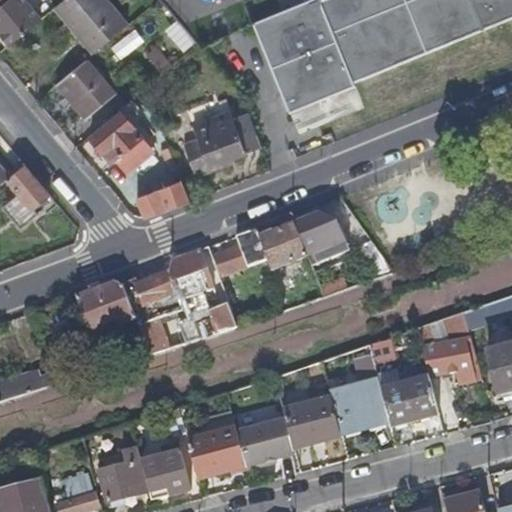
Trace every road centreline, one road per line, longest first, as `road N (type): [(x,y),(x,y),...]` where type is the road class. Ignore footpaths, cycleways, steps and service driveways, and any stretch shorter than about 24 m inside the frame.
road 1 (residential): [(120,250),(511,101)]
road 2 (residential): [(255,511),(511,446)]
road 3 (residential): [(120,250),(0,100)]
road 4 (residential): [(0,294),(120,250)]
